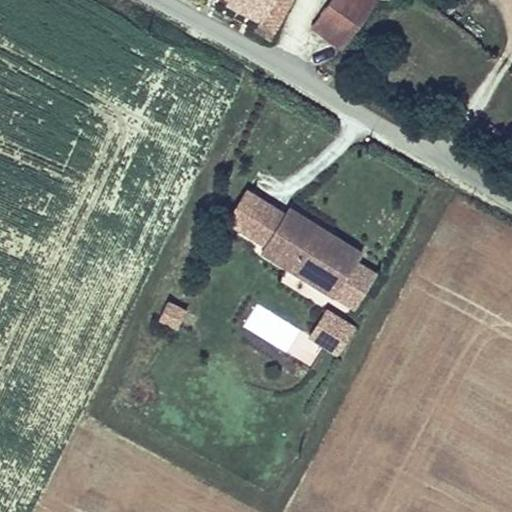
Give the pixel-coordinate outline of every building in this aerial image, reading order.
[(210,0),(262,31),(280,0),(210,0)] [(338,0),(310,37),(340,60),(377,15),(369,9),(357,0),(338,0)] [(375,0),(357,0),(369,9),(375,0)] [(338,290),(361,248),(286,206),(262,249),(338,290)] [(180,328),(185,306),(163,301),(158,323),(180,328)] [(319,346),(338,356),(354,323),(322,307),(310,332),(253,304),(241,329),(310,363),(319,346)]
